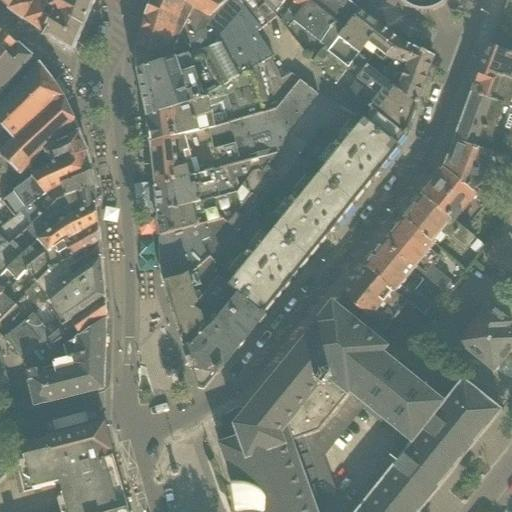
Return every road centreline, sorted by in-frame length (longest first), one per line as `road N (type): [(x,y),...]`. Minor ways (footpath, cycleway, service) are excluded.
road 1 (residential): [(484,0),(425,158),(218,409)]
road 2 (residential): [(139,437),(128,399),(129,258),(113,76),(124,0)]
